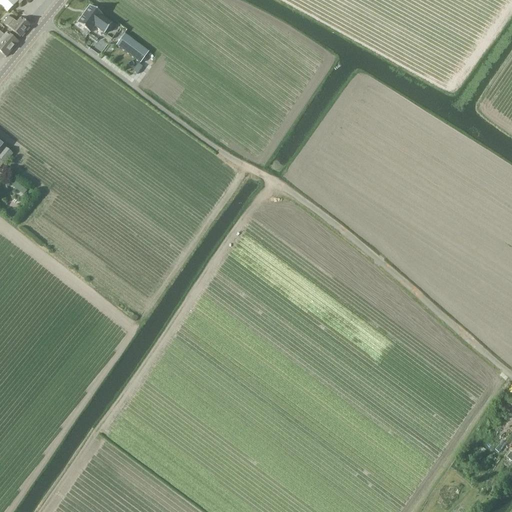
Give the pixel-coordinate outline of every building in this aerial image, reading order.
[(0,0),(0,6),(6,12),(16,2),(18,5),(23,0),(22,0),(0,0)] [(77,24),(90,33),(94,27),(104,34),(111,24),(101,17),(102,16),(90,7),(77,24)] [(29,26),(20,19),(16,24),(10,20),(5,26),(19,38),(29,26)] [(0,32),(0,52),(6,57),(18,42),(6,33),(4,36),(0,32)] [(148,52),(124,34),(116,46),(140,64),(148,52)] [(4,148),(0,152),(0,159),(5,163),(12,154),(4,148)] [(16,180),(12,185),(22,194),(26,190),(16,180)] [(482,469),(487,473),(499,457),(494,453),(482,469)]
